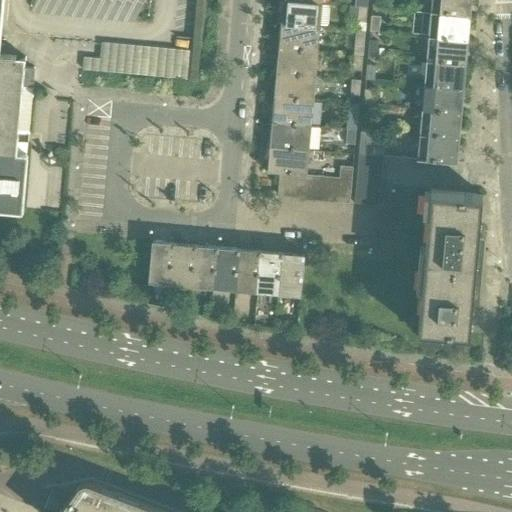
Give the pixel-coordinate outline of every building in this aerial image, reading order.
[(0,0),(0,209),(22,212),(27,154),(6,152),(12,86),(32,88),(31,88),(33,88),(35,68),(33,68),(33,69),(24,68),(25,57),(16,56),(15,56),(0,54),(0,0)] [(281,23),(319,27),(321,3),(294,0),(283,0),(279,14),(282,15),(281,23)] [(432,0),(431,11),(468,15),(469,14),(470,14),(470,13),(468,13),(469,5),(471,5),(471,0),(432,0)] [(367,7),(359,6),(357,21),(366,22),(367,7)] [(431,11),(429,36),(466,39),(466,38),(468,38),(467,38),(467,29),(469,29),(470,17),(468,17),(468,15),(431,11)] [(371,15),(370,30),(379,31),(380,16),(371,15)] [(279,48),(317,51),(319,27),(281,23),(281,26),(277,39),(280,39),(279,48)] [(355,45),(364,46),(365,31),(356,30),(355,45)] [(429,36),(427,60),(464,64),(464,63),(466,63),(466,62),(464,62),(465,54),(467,54),(468,41),(466,41),(466,39),(429,36)] [(369,39),(367,55),(376,55),(378,40),(369,39)] [(82,69),(99,71),(188,80),(191,51),(173,49),(101,42),(100,59),(83,57),(82,69)] [(277,72),(315,76),(317,51),(279,48),(279,51),(275,63),(278,64),(277,72)] [(353,70),(361,71),(363,56),(354,55),(353,70)] [(427,60),(424,85),(462,89),(462,87),(464,87),(462,87),(463,78),(465,78),(466,66),(464,66),(464,64),(427,60)] [(367,64),(365,79),(374,79),(375,65),(367,64)] [(275,97),(313,100),(315,76),(277,72),(277,76),(273,88),(275,88),(275,97)] [(350,94),(359,95),(360,80),(352,79),(350,94)] [(424,85),(422,109),(460,113),(460,112),(461,112),(461,111),(460,111),(461,102),(462,102),(463,90),(462,90),(462,89),(424,85)] [(364,89),(363,103),(372,104),(373,89),(364,89)] [(273,121),(311,125),(313,100),(275,97),(275,98),(274,100),(271,112),(273,112),(273,121)] [(348,119),(357,119),(358,104),(350,104),(348,119)] [(422,109),(420,134),(457,137),(458,136),(459,136),(458,135),(458,127),(460,127),(461,115),(460,115),(460,113),(422,109)] [(362,113),(361,128),(369,129),(371,114),(362,113)] [(270,146),(309,149),(311,125),(273,121),(272,125),(269,137),(271,137),(270,146)] [(346,143),(355,144),(356,129),(347,128),(346,143)] [(359,153),(373,155),(375,130),(361,129),(359,153)] [(457,137),(420,134),(418,158),(416,157),(416,159),(457,163),(457,162),(455,161),(456,151),(458,152),(459,139),(457,139),(457,137)] [(279,172),(291,173),(303,174),(308,175),(308,174),(306,174),(309,149),(270,146),(270,152),(267,162),(269,162),(268,170),(267,170),(267,171),(279,173),(279,172)] [(359,153),(358,167),(381,169),(382,155),(373,155),(359,153)] [(340,165),(339,177),(351,179),(352,167),(340,165)] [(358,167),(356,179),(368,180),(380,181),(381,169),(358,167)] [(277,196),(289,197),(291,173),(279,172),(279,173),(277,196)] [(289,197),(301,199),(303,174),(291,173),(289,197)] [(301,199),(313,200),(315,175),(308,175),(303,174),(301,199)] [(313,200),(325,201),(327,176),(315,175),(313,200)] [(325,201),(337,202),(339,177),(327,176),(325,201)] [(339,177),(337,202),(349,203),(351,179),(339,177)] [(354,203),(366,204),(368,180),(356,179),(354,203)] [(368,180),(366,204),(378,206),(380,181),(368,180)] [(430,190),(424,262),(476,265),(482,194),(430,190)] [(149,279),(171,281),(174,243),(154,241),(152,240),(149,279)] [(171,281),(192,283),(196,245),(174,243),(171,281)] [(192,283),(214,285),(217,247),(196,245),(192,283)] [(214,285),(235,287),(238,249),(217,247),(214,285)] [(235,287),(257,289),(260,251),(238,249),(235,287)] [(257,289),(278,291),(282,253),(260,251),(257,289)] [(282,253),(278,291),(301,293),(304,254),(302,254),(302,255),(282,253)] [(476,265),(424,262),(418,330),(470,334),(476,265)] [(256,325),(264,325),(265,315),(256,315),(256,325)] [(169,511),(89,481),(88,481),(86,481),(84,481),(83,481),(81,482),(80,483),(78,485),(61,507),(57,511),(169,511)]
